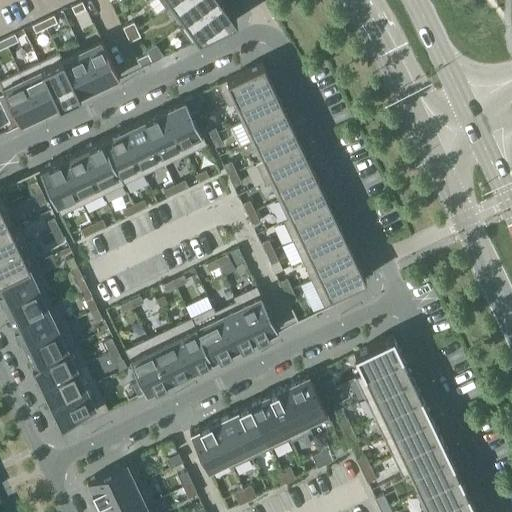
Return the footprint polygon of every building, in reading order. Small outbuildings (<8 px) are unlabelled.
[(81,0),(70,6),(74,13),(85,8),(81,0)] [(159,0),(166,8),(172,4),(172,3),(175,0),(159,0)] [(184,20),(185,21),(214,0),(175,0),(172,3),(172,4),(184,20)] [(184,20),(178,25),(190,41),(190,42),(217,29),(232,22),(236,20),(222,2),(221,0),(214,0),(185,21),(184,20)] [(53,14),(42,19),(45,26),(56,21),(53,14)] [(45,26),(42,19),(31,24),(35,31),(45,26)] [(132,21),(122,26),(125,33),(136,29),(132,21)] [(136,29),(125,33),(129,41),(139,36),(136,29)] [(14,32),(3,38),(6,45),(17,40),(14,32)] [(100,39),(80,48),(98,86),(118,76),(100,39)] [(61,57),(61,58),(78,95),(98,86),(80,48),(61,57)] [(58,50),(38,60),(59,105),(78,95),(61,58),(61,57),(58,50)] [(136,58),(140,66),(151,61),(147,53),(136,58)] [(38,60),(18,69),(39,114),(59,105),(38,60)] [(262,61),(217,83),(227,104),(231,102),(231,101),(271,82),(262,61)] [(18,69),(0,77),(0,84),(4,92),(9,103),(14,114),(19,123),(19,124),(39,114),(18,69)] [(271,82),(231,101),(231,102),(240,120),(281,101),(271,82)] [(0,94),(0,102),(2,106),(9,103),(4,92),(0,94)] [(184,98),(190,111),(197,107),(192,95),(184,98)] [(184,98),(163,108),(184,153),(205,143),(194,118),(190,111),(184,98)] [(281,101),(240,120),(250,140),(290,121),(281,101)] [(9,103),(2,107),(7,117),(14,114),(9,103)] [(163,108),(142,118),(163,163),(184,153),(163,108)] [(142,118),(121,128),(143,173),(163,163),(142,118)] [(212,121),(204,124),(210,135),(217,132),(212,121)] [(290,121),(250,140),(258,159),(259,160),(299,140),(290,121)] [(121,128),(102,137),(123,182),(143,173),(121,128)] [(217,132),(210,135),(215,146),(222,143),(217,132)] [(102,137),(80,148),(101,192),(123,182),(102,137)] [(258,159),(254,161),(264,182),(269,180),(268,179),(308,160),(299,140),(259,160),(258,159)] [(80,148),(60,157),(81,202),(101,192),(80,148)] [(60,157),(38,168),(59,212),(81,202),(60,157)] [(230,160),(223,163),(228,174),(235,171),(230,160)] [(308,160),(268,179),(269,180),(277,199),(318,179),(309,160),(308,160)] [(205,168),(194,174),(197,181),(208,176),(205,168)] [(235,171),(228,174),(233,185),(241,181),(235,171)] [(184,178),(173,183),(176,191),(187,186),(184,178)] [(36,179),(28,183),(34,194),(41,190),(36,179)] [(318,179),(277,199),(286,217),(287,218),(327,199),(318,179)] [(173,183),(162,189),(165,196),(176,191),(173,183)] [(41,190),(34,194),(39,205),(46,201),(41,190)] [(143,198),(133,202),(137,210),(146,205),(143,198)] [(249,199),(241,202),(247,213),(254,210),(249,199)] [(286,217),(282,219),(292,240),(336,218),(327,199),(287,218),(286,217)] [(133,202),(121,208),(124,216),(137,210),(133,202)] [(6,207),(0,209),(0,232),(15,225),(14,224),(6,207)] [(254,210),(247,213),(252,224),(259,220),(254,210)] [(53,216),(46,219),(51,230),(58,227),(53,216)] [(101,217),(91,223),(94,230),(105,225),(101,217)] [(336,218),(292,240),(301,259),(346,238),(336,218)] [(15,225),(0,232),(0,254),(28,241),(19,222),(14,224),(15,225)] [(91,223),(80,228),(83,235),(94,230),(91,223)] [(58,227),(51,230),(56,241),(64,238),(58,227)] [(267,238),(260,241),(265,252),(273,249),(267,238)] [(346,238),(301,259),(310,278),(355,257),(346,238)] [(28,241),(0,254),(0,277),(37,260),(28,241)] [(273,249),(265,252),(270,263),(278,260),(273,249)] [(226,252),(215,258),(218,265),(229,260),(226,252)] [(72,255),(65,258),(70,269),(77,266),(72,255)] [(355,257),(310,278),(323,306),(350,294),(347,286),(365,278),(355,257)] [(215,258),(204,263),(208,270),(218,265),(215,258)] [(37,260),(0,277),(0,297),(2,302),(42,282),(43,283),(47,281),(37,260)] [(77,266),(70,269),(75,280),(82,277),(77,266)] [(183,273),(172,278),(175,286),(186,280),(183,273)] [(286,277),(279,280),(284,291),(291,288),(286,277)] [(172,278),(161,283),(164,291),(175,286),(172,278)] [(42,282),(2,302),(12,322),(52,303),(52,302),(43,283),(42,282)] [(255,284),(232,295),(234,300),(235,299),(254,340),(277,329),(255,284)] [(291,288),(284,291),(289,302),(296,298),(291,288)] [(139,294),(128,299),(132,306),(143,301),(139,294)] [(91,296),(84,300),(89,311),(97,307),(91,296)] [(128,299),(117,304),(121,311),(132,306),(128,299)] [(214,309),(232,350),(254,340),(235,299),(234,300),(214,309)] [(52,303),(12,322),(21,343),(66,322),(56,300),(52,302),(52,303)] [(212,305),(191,315),(212,360),(232,350),(214,309),(212,305)] [(97,307),(89,311),(95,321),(102,318),(97,307)] [(191,315),(168,326),(189,370),(212,360),(191,315)] [(66,322),(21,343),(31,363),(76,342),(66,322)] [(168,326),(147,336),(167,381),(189,370),(168,326)] [(353,352),(363,372),(401,354),(391,334),(353,352)] [(111,336),(103,340),(108,351),(116,347),(111,336)] [(147,336),(124,347),(131,363),(139,379),(145,392),(167,381),(147,336)] [(76,342),(31,363),(40,383),(85,362),(76,342)] [(116,347),(108,351),(114,361),(121,358),(116,347)] [(356,375),(354,376),(364,396),(411,374),(401,354),(363,372),(363,371),(356,375)] [(85,362),(40,383),(50,402),(94,381),(85,362)] [(303,376),(287,383),(308,426),(309,425),(328,416),(326,412),(311,379),(308,374),(303,376)] [(411,374),(364,396),(373,416),(420,393),(411,374)] [(319,383),(323,391),(335,386),(331,377),(319,383)] [(139,379),(131,383),(137,395),(145,392),(139,379)] [(94,381),(50,402),(59,423),(78,414),(81,422),(108,409),(94,381)] [(287,383),(268,393),(289,437),(288,438),(289,440),(301,435),(311,430),(309,425),(308,426),(287,383)] [(335,386),(323,391),(327,400),(339,394),(335,386)] [(268,393),(248,402),(270,447),(288,438),(289,437),(268,393)] [(420,393),(373,416),(382,435),(429,413),(420,393)] [(248,402),(229,411),(250,456),(270,447),(248,402)] [(229,411),(209,420),(230,463),(229,464),(230,466),(250,456),(229,411)] [(429,413),(382,435),(392,455),(438,432),(429,413)] [(337,419),(342,430),(351,426),(345,415),(337,419)] [(209,420),(189,430),(205,464),(209,473),(229,464),(230,463),(209,420)] [(351,426),(342,430),(347,442),(356,437),(351,426)] [(438,432),(392,455),(401,475),(410,471),(409,470),(448,452),(438,432)] [(160,444),(165,454),(176,449),(171,439),(160,444)] [(328,446),(319,450),(325,462),(333,458),(328,446)] [(325,462),(319,450),(311,454),(317,466),(325,462)] [(165,457),(169,466),(181,460),(177,452),(165,457)] [(418,489),(419,489),(457,471),(448,452),(409,470),(410,471),(418,489)] [(355,458),(361,469),(369,465),(364,454),(355,458)] [(125,461),(87,479),(97,501),(142,479),(141,478),(132,459),(131,458),(125,461)] [(289,465),(281,469),(286,481),(295,476),(289,465)] [(369,465),(361,469),(366,481),(375,476),(369,465)] [(281,469),(272,473),(277,484),(278,485),(286,481),(281,469)] [(177,474),(182,485),(191,481),(186,470),(177,474)] [(418,489),(414,491),(423,510),(428,508),(428,509),(466,491),(457,471),(419,489),(418,489)] [(142,479),(97,501),(102,511),(126,511),(151,500),(152,501),(154,500),(144,478),(143,477),(141,478),(142,479)] [(191,481),(182,485),(188,497),(196,492),(191,481)] [(250,483),(241,487),(247,499),(256,495),(250,483)] [(247,499),(241,487),(233,491),(239,503),(247,499)] [(423,510),(419,511),(471,511),(476,510),(466,491),(428,509),(428,508),(423,510)] [(374,497),(379,508),(388,504),(382,493),(374,497)] [(151,500),(126,511),(157,511),(155,508),(152,501),(151,500)]
